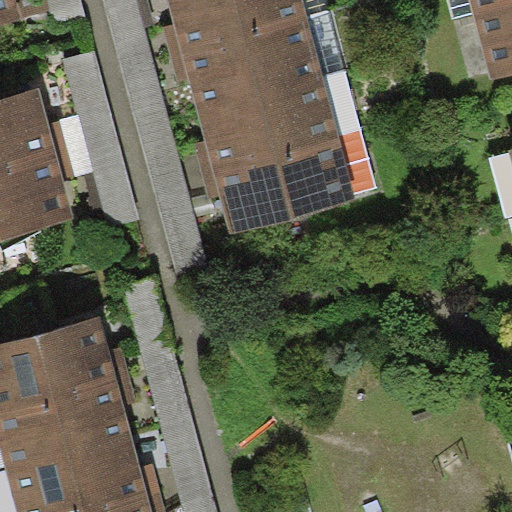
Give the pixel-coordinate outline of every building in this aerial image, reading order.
[(16,0),(0,0),(0,24),(21,18),(17,2),(16,0)] [(48,0),(24,0),(17,2),(21,18),(52,10),(48,0)] [(81,0),(48,0),(52,10),(55,24),(86,16),(81,0)] [(103,0),(178,275),(209,267),(136,0),(103,0)] [(171,54),(307,18),(301,0),(167,0),(174,24),(164,26),(171,54)] [(511,0),(468,0),(472,13),(511,2),(511,0)] [(511,2),(472,13),(490,80),(511,73),(511,2)] [(196,109),(322,75),(307,18),(171,54),(178,80),(188,78),(196,109)] [(64,58),(109,227),(140,219),(96,50),(64,58)] [(203,171),(337,134),(322,75),(196,109),(204,139),(195,141),(203,171)] [(0,98),(0,166),(71,147),(63,118),(48,122),(39,88),(0,98)] [(356,203),(337,134),(203,171),(210,197),(219,195),(230,237),(356,203)] [(71,147),(0,166),(0,237),(74,218),(63,177),(78,173),(71,147)] [(217,511),(156,279),(125,288),(184,511),(217,511)] [(101,318),(0,344),(0,407),(130,374),(122,346),(109,350),(101,318)] [(0,407),(0,447),(5,467),(131,433),(123,404),(137,400),(130,374),(0,407)] [(5,467),(17,511),(74,511),(161,489),(154,463),(140,466),(131,433),(5,467)] [(167,511),(161,489),(74,511),(167,511)]
